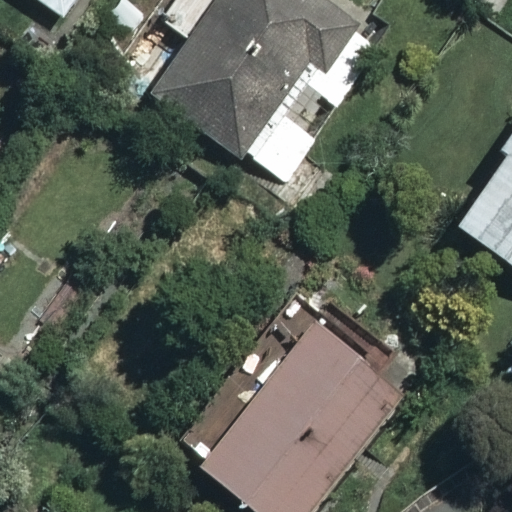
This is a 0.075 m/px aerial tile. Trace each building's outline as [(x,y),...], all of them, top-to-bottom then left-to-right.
[(72,0),(36,0),(61,17),(72,0)] [(168,0),(159,14),(186,32),(145,90),(281,185),(314,139),(271,109),(300,68),(338,96),(378,39),(323,0),(168,0)] [(50,91),(0,56),(0,149),(7,154),(50,91)] [(511,121),(445,220),(511,265),(511,121)] [(310,511),(406,398),(284,295),(165,437),(254,511),(310,511)]
